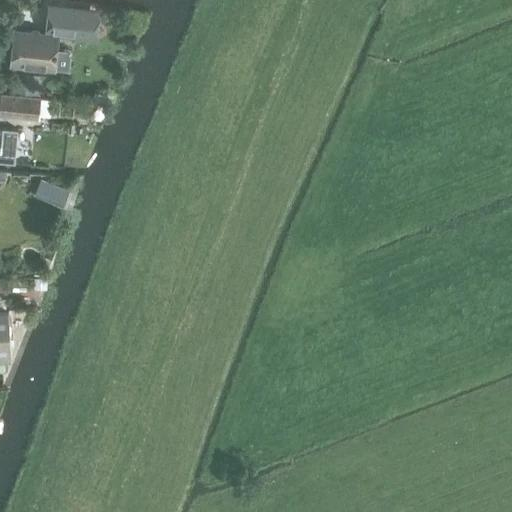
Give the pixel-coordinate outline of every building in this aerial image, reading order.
[(14,28),(10,63),(57,67),(60,35),(74,37),(98,39),(101,10),(48,5),(46,31),(14,28)] [(40,94),(41,84),(14,81),(14,92),(40,94)] [(0,113),(39,118),(40,97),(0,93),(0,113)] [(0,126),(0,159),(14,161),(17,129),(0,126)] [(41,179),(36,190),(65,202),(70,191),(41,179)] [(0,358),(11,358),(9,309),(0,309),(0,358)]
